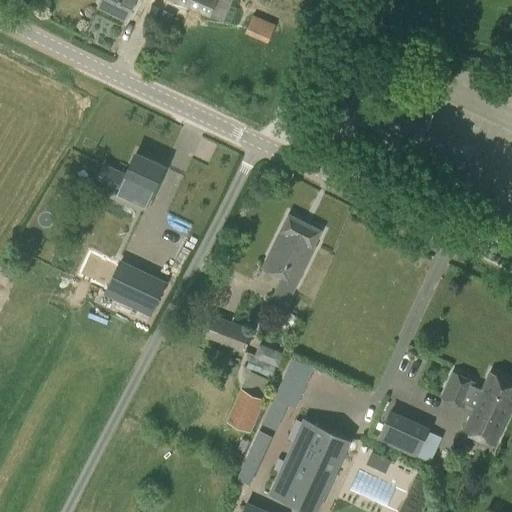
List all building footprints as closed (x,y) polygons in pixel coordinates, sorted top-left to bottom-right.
[(126,17),(134,0),(101,0),(100,4),(126,17)] [(172,0),(210,17),(211,16),(223,21),(231,0),(172,0)] [(267,42),(275,25),(253,17),(246,32),(267,42)] [(164,166),(135,153),(126,173),(103,164),(95,181),(147,205),(154,189),(164,166)] [(320,230),(289,215),(282,229),(280,228),(261,267),(282,277),(269,304),(285,312),(317,246),(313,244),(320,230)] [(167,281),(119,258),(103,291),(150,314),(167,281)] [(204,362),(234,374),(243,351),(244,352),(253,329),(208,311),(200,335),(207,338),(205,343),(210,345),(204,362)] [(260,344),(255,357),(279,367),(284,354),(260,344)] [(470,418),(499,432),(510,407),(511,407),(511,381),(491,372),(483,390),(472,385),(473,381),(454,372),(443,397),(462,406),(464,403),(475,408),(470,418)] [(270,381),(253,373),(245,390),(263,397),(270,381)] [(265,399),(240,388),(226,421),(251,431),(265,399)] [(378,439),(416,456),(428,430),(390,412),(378,439)] [(327,483),(331,479),(333,475),(335,470),(336,465),(337,459),(338,455),(340,450),(343,446),(347,442),(349,439),(304,419),(292,445),(296,447),(291,459),(286,457),(275,482),(297,492),(302,491),(309,490),(313,490),(318,489),(323,486),(327,483)] [(248,442),(242,439),(238,449),(244,452),(248,442)] [(390,463),(371,454),(365,467),(384,475),(390,463)] [(246,457),(238,475),(250,480),(258,462),(246,457)]
